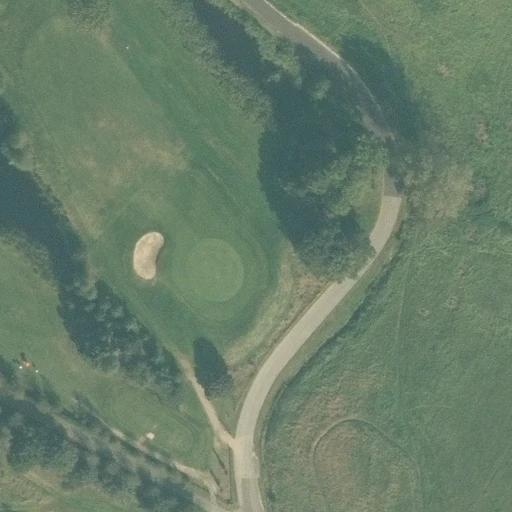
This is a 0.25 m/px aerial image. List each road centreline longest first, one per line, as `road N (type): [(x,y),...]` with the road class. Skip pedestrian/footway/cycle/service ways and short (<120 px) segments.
road 1 (unclassified): [(246,511),(240,469),(257,388),(363,260),(387,210),(393,168),(378,124),(346,77),(255,0)]
road 2 (track): [(218,511),(217,433),(176,355)]
